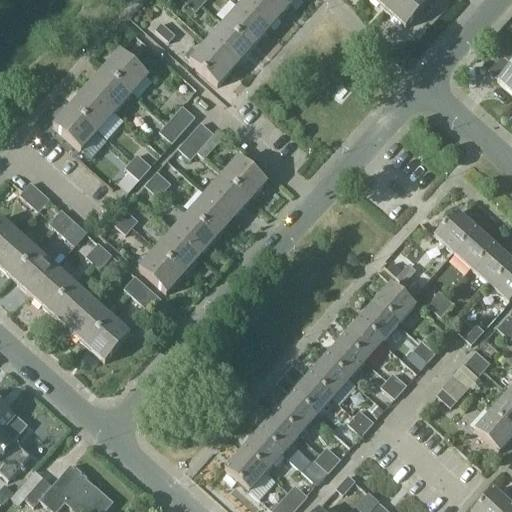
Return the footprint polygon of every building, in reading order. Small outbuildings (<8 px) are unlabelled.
[(201,8),(192,0),(182,0),(181,2),(195,15),(201,8)] [(192,0),(201,8),(208,1),(206,0),(192,0)] [(265,0),(247,0),(239,10),(267,34),(283,16),(265,0)] [(265,0),(283,16),(297,0),(265,0)] [(369,0),(386,15),(398,0),(369,0)] [(426,0),(398,0),(386,15),(405,31),(430,3),(426,0)] [(239,10),(223,28),(250,53),(267,34),(239,10)] [(168,46),(175,38),(160,25),(154,33),(168,46)] [(223,28),(206,47),(234,71),(250,53),(223,28)] [(206,47),(198,55),(191,49),(182,60),(217,91),(234,71),(206,47)] [(511,50),(506,57),(502,62),(510,69),(497,85),(511,98),(511,50)] [(120,56),(103,75),(131,100),(148,81),(120,56)] [(131,100),(103,75),(86,93),(114,118),(131,100)] [(114,118),(86,93),(70,111),(98,136),(114,118)] [(195,121),(182,109),(163,129),(176,141),(195,121)] [(98,136),(70,111),(53,130),(81,155),(98,136)] [(213,137),(200,125),(182,146),(195,158),(213,137)] [(176,141),(163,129),(158,135),(171,147),(176,141)] [(195,158),(182,146),(176,152),(190,164),(195,158)] [(136,157),(129,165),(144,178),(151,170),(136,157)] [(238,162),(221,181),(249,206),(266,186),(238,162)] [(129,165),(123,171),(112,184),(126,197),(138,184),(144,178),(129,165)] [(150,182),(164,195),(170,187),(156,175),(150,182)] [(221,181),(205,199),(232,224),(249,206),(221,181)] [(150,182),(143,189),(158,202),(164,195),(150,182)] [(30,185),(22,194),(18,199),(38,216),(49,203),(30,185)] [(16,195),(7,187),(0,195),(0,202),(5,207),(16,195)] [(205,199),(188,218),(216,242),(232,224),(205,199)] [(137,224),(123,212),(116,219),(131,231),(137,224)] [(54,233),(67,219),(60,213),(47,227),(54,233)] [(434,240),(453,257),(474,234),(455,216),(434,240)] [(188,218),(172,236),(199,261),(216,242),(188,218)] [(61,240),(74,226),(67,219),(54,233),(61,240)] [(131,231),(116,219),(110,226),(125,238),(131,231)] [(0,259),(18,240),(0,223),(0,259)] [(492,250),(474,234),(453,257),(471,274),(492,250)] [(172,236),(155,255),(182,279),(199,261),(172,236)] [(18,240),(0,259),(0,273),(12,284),(36,256),(18,240)] [(91,266),(104,252),(97,246),(84,260),(91,266)] [(511,267),(492,250),(471,274),(489,290),(511,267)] [(98,273),(111,259),(104,252),(91,266),(98,273)] [(407,266),(408,267),(412,263),(400,253),(384,271),(395,281),(407,266)] [(155,255),(138,274),(165,298),(182,279),(155,255)] [(36,256),(12,284),(30,300),(55,273),(36,256)] [(511,303),(511,267),(489,290),(508,308),(511,303)] [(55,273),(30,300),(48,317),(73,289),(55,273)] [(131,299),(142,286),(134,279),(122,292),(131,299)] [(149,316),(150,314),(161,303),(142,286),(131,299),(149,316)] [(73,289),(48,317),(67,333),(91,306),(73,289)] [(390,289),(373,308),(397,330),(414,311),(390,289)] [(433,315),(445,300),(438,294),(426,308),(433,315)] [(440,321),(452,307),(445,300),(433,315),(440,321)] [(91,306),(67,333),(85,350),(110,322),(91,306)] [(397,330),(373,308),(356,326),(381,348),(397,330)] [(511,320),(508,317),(502,324),(511,333),(511,320)] [(110,322),(85,350),(104,367),(129,339),(110,322)] [(511,341),(511,333),(502,324),(495,332),(510,344),(511,341)] [(381,348),(356,326),(340,344),(364,367),(381,348)] [(463,342),(470,348),(483,334),(475,327),(463,342)] [(419,346),(433,359),(439,352),(425,339),(419,346)] [(364,367),(340,344),(323,363),(348,385),(364,367)] [(412,354),(426,366),(433,359),(419,346),(412,354)] [(467,363),(482,375),(489,367),(474,354),(467,363)] [(348,385),(323,363),(307,381),(331,403),(348,385)] [(467,392),(478,380),(482,375),(467,363),(453,379),(467,392)] [(386,383),(400,396),(406,389),(392,376),(386,383)] [(331,403),(307,381),(290,400),(315,422),(331,403)] [(379,390),(393,403),(400,396),(386,383),(379,390)] [(441,392),(435,399),(449,412),(455,405),(441,392)] [(511,402),(507,398),(490,416),(511,435),(511,402)] [(315,422),(290,400),(274,418),(298,440),(315,422)] [(12,449),(26,433),(13,421),(11,422),(0,412),(0,480),(7,487),(28,463),(12,449)] [(352,420),(367,433),(373,426),(359,413),(352,420)] [(498,457),(511,441),(511,435),(490,416),(473,435),(498,457)] [(298,440),(274,418),(257,436),(282,458),(298,440)] [(346,428),(361,440),(367,433),(352,420),(346,428)] [(282,458),(257,436),(241,455),(265,477),(282,458)] [(319,457),(334,470),(340,463),(326,450),(319,457)] [(265,477),(241,455),(223,474),(248,496),(265,477)] [(313,464),(327,477),(334,470),(319,457),(313,464)] [(66,511),(108,511),(111,509),(69,471),(51,491),(43,484),(23,506),(29,511),(34,511),(39,507),(43,511),(62,511),(64,510),(66,511)] [(334,492),(336,494),(342,499),(355,485),(347,478),(334,492)] [(0,504),(1,506),(12,494),(4,487),(0,491),(0,504)] [(287,496),(300,508),(307,500),(294,488),(287,496)] [(474,511),(509,511),(511,510),(492,493),(474,511)] [(272,511),(296,511),(300,508),(287,496),(272,511)]
